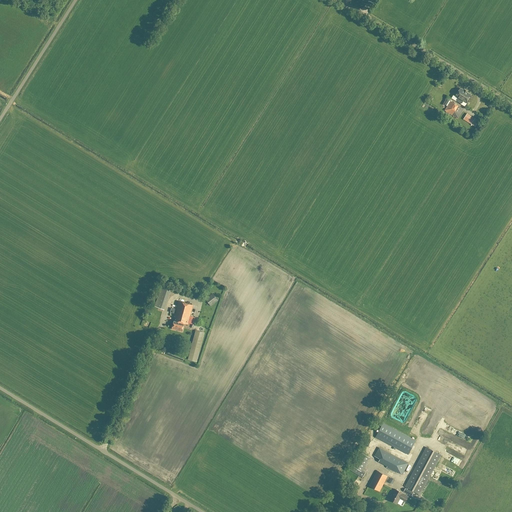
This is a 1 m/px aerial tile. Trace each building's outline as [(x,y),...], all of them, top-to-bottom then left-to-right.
[(456,102),(458,103),(460,104),(462,104),(463,102),(465,103),(470,95),(467,93),(467,92),(464,90),(463,91),(460,89),(455,97),(457,98),(456,100),(456,102)] [(464,110),(450,102),(444,111),(458,120),(464,110)] [(479,121),(467,114),(463,120),(475,127),(479,121)] [(154,307),(164,310),(170,291),(161,288),(154,307)] [(210,307),(218,301),(212,294),(205,300),(210,307)] [(184,324),(187,325),(193,305),(178,301),(174,317),(175,317),(174,321),(173,321),(171,329),(182,332),(184,324)] [(196,362),(204,333),(195,331),(187,360),(196,362)] [(408,455),(414,444),(416,441),(383,423),(375,438),(408,455)] [(402,475),(408,464),(379,448),(374,457),(379,459),(378,459),(379,460),(378,462),(387,467),(386,468),(395,473),(395,472),(402,475)] [(426,448),(405,487),(420,495),(440,456),(426,448)] [(362,478),(366,473),(362,471),(370,458),(360,452),(352,466),(349,470),(362,478)] [(388,482),(390,478),(377,471),(369,486),(379,492),(385,481),(388,482)] [(389,500),(397,504),(399,499),(405,502),(408,497),(402,494),(395,490),(389,500)]
